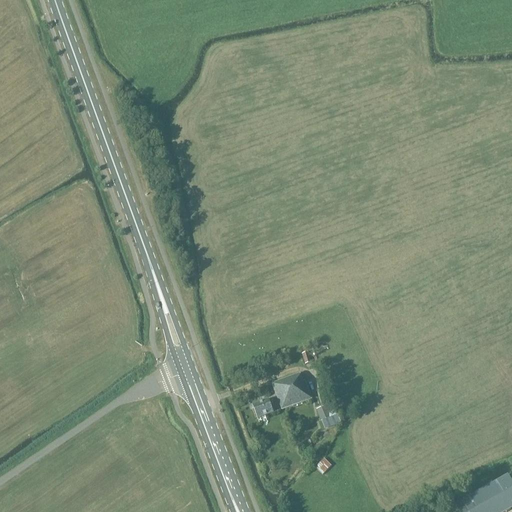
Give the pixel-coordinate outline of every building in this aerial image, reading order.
[(302,355),(305,365),(312,363),(309,353),(302,355)] [(274,385),(283,411),(311,400),(305,383),(303,383),(300,376),(274,385)] [(273,414),(269,402),(253,407),(258,420),(273,414)] [(334,417),(331,418),(326,406),(317,410),(321,422),(325,431),(338,426),(336,421),(340,419),(338,413),(333,415),(334,417)] [(315,472),(321,478),(332,468),(325,460),(316,468),(318,470),(315,472)] [(511,483),(508,477),(455,506),(458,511),(505,511),(511,509),(511,483)]
